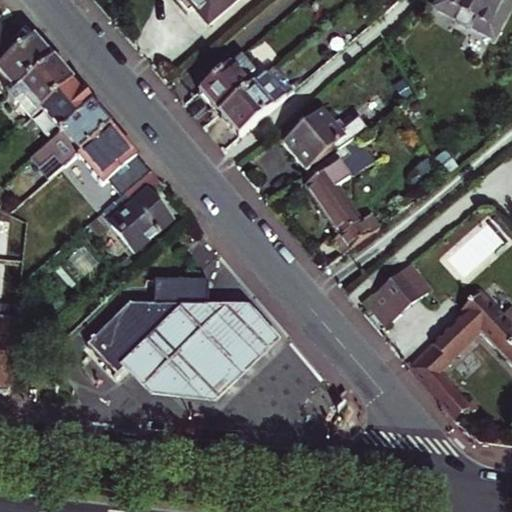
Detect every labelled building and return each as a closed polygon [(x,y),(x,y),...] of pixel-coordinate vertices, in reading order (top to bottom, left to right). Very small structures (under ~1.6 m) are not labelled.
[(184,0),(207,26),(237,0),(184,0)] [(429,0),(426,7),(450,20),(451,18),(432,7),(435,0),(506,0),(487,37),(466,26),(465,28),(488,40),(509,0),(429,0)] [(466,26),(487,37),(506,0),(435,0),(432,7),(451,18),(450,20),(452,23),(461,28),(465,28),(466,26)] [(0,71),(21,54),(0,30),(0,71)] [(0,75),(17,96),(55,64),(35,42),(21,54),(0,71),(0,75)] [(36,119),(74,87),(55,64),(17,96),(10,103),(16,110),(24,104),(36,119)] [(251,89),(231,66),(200,93),(220,116),(251,89)] [(239,139),(292,94),(272,71),(251,89),(220,116),(239,139)] [(93,109),(74,87),(36,119),(29,125),(48,147),(50,145),(63,134),(93,109)] [(93,109),(63,134),(81,156),(111,130),(93,109)] [(366,130),(357,119),(339,134),(320,112),(283,145),(305,171),(333,147),(337,152),(366,130)] [(101,190),(137,160),(111,130),(81,156),(76,160),(101,190)] [(76,160),(81,156),(63,134),(50,145),(59,155),(69,167),(76,160)] [(48,147),(32,160),(41,171),(59,155),(50,145),(48,147)] [(338,183),(322,164),(301,181),(305,185),(300,189),(340,236),(333,241),(343,253),(371,229),(361,217),(354,223),(327,192),(338,183)] [(120,202),(151,177),(141,165),(111,190),(120,202)] [(151,198),(161,189),(151,177),(120,202),(102,217),(132,253),(170,221),(151,198)] [(430,291),(408,265),(365,301),(388,328),(430,291)] [(188,306),(209,307),(210,281),(156,280),(156,308),(131,306),(89,347),(118,376),(116,378),(119,381),(121,378),(120,376),(126,371),(185,310),(187,312),(190,309),(187,307),(188,306)] [(409,370),(452,420),(463,410),(434,377),(478,339),(511,378),(511,317),(503,325),(483,301),(464,316),(468,320),(409,370)] [(185,310),(126,371),(152,398),(216,405),(264,358),(281,342),(250,307),(230,307),(209,307),(188,306),(187,307),(190,309),(187,312),(185,310)] [(0,395),(9,396),(17,320),(0,318),(0,395)]
